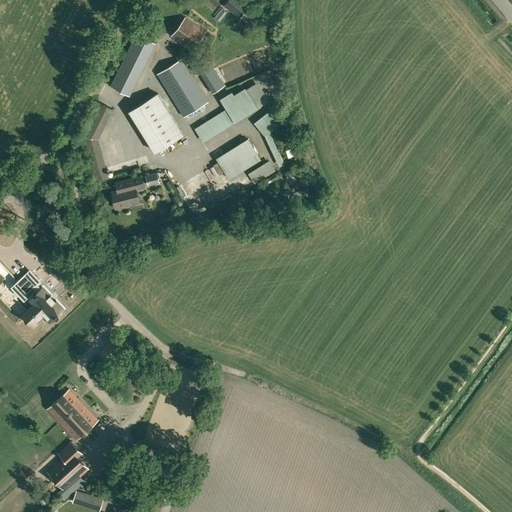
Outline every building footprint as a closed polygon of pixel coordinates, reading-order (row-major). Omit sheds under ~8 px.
[(233,0),(227,0),(225,4),(237,13),(242,7),(233,0)] [(224,19),(230,10),(226,7),(219,16),(224,19)] [(193,50),(206,31),(185,16),(172,35),(193,50)] [(136,95),(161,45),(141,36),(117,85),(136,95)] [(184,117),(208,101),(181,58),(157,74),(184,117)] [(225,84),(210,61),(198,68),(213,92),(225,84)] [(230,109),(198,127),(204,139),(274,102),(262,80),(237,93),(236,90),(224,97),(230,109)] [(129,111),(154,150),(182,132),(157,93),(129,111)] [(97,138),(112,109),(97,102),(80,137),(93,181),(108,177),(97,138)] [(129,163),(121,166),(123,172),(132,168),(129,163)] [(149,186),(158,184),(155,173),(147,176),(149,186)] [(136,189),(144,187),(141,176),(118,182),(120,190),(112,191),(116,208),(139,202),(136,189)] [(295,186),(289,188),(290,193),(287,193),(290,202),(311,195),(308,187),(296,190),(295,186)] [(212,215),(211,210),(196,214),(197,219),(212,215)] [(29,272),(16,284),(26,295),(39,284),(29,272)] [(46,287),(33,298),(37,302),(25,312),(34,321),(45,311),(52,319),(64,307),(46,287)] [(98,419),(69,389),(47,408),(76,439),(98,419)] [(88,468),(72,450),(48,471),(65,490),(88,468)]
